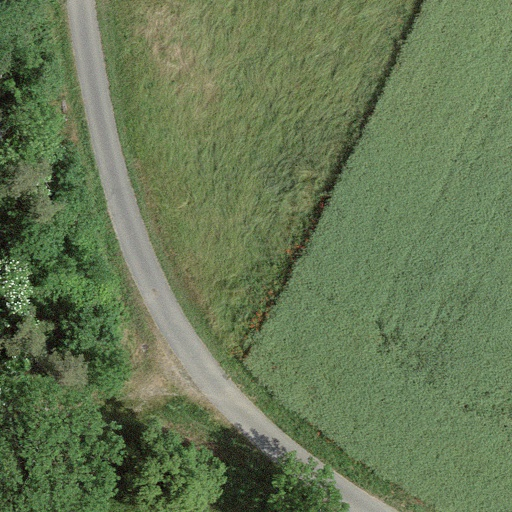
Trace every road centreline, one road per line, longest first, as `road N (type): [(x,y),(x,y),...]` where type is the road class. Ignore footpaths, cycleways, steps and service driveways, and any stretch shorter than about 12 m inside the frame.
road 1 (residential): [(198,371),(160,300),(125,203),(84,0)]
road 2 (track): [(198,371),(137,396),(0,417)]
